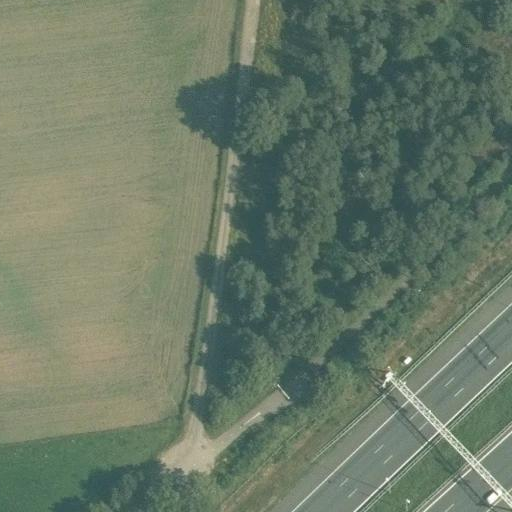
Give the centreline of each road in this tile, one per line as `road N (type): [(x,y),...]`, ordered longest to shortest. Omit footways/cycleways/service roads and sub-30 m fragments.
road 1 (track): [(250,0),(216,295),(195,424),(181,459)]
road 2 (motorway): [(511,326),(316,511)]
